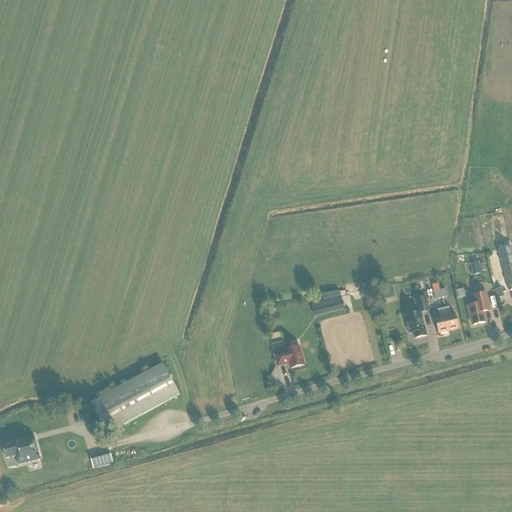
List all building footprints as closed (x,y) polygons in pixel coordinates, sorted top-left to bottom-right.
[(511,256),(510,249),(499,252),(509,291),(511,290),(511,256)] [(482,274),(479,262),(470,264),(473,276),(482,274)] [(471,320),(473,326),(485,323),(482,309),(489,308),(485,294),(474,296),(476,305),(468,307),(469,313),(468,315),(469,318),(471,320)] [(340,295),(312,303),(315,315),(344,307),(340,295)] [(413,334),(414,340),(427,337),(422,314),(428,312),(425,298),(415,300),(418,314),(405,317),(409,335),(413,334)] [(443,309),(448,332),(459,329),(455,316),(451,317),(449,307),(443,309)] [(448,332),(443,309),(437,310),(439,319),(435,320),(438,334),(448,332)] [(291,369),(304,366),(299,348),(292,349),(290,344),(285,345),(286,351),(291,369)] [(107,434),(115,430),(179,395),(163,365),(90,404),(99,419),(107,434)] [(16,457),(18,466),(40,460),(34,436),(11,442),(11,444),(3,446),(6,459),(16,457)] [(95,469),(114,462),(110,450),(90,457),(95,469)]
